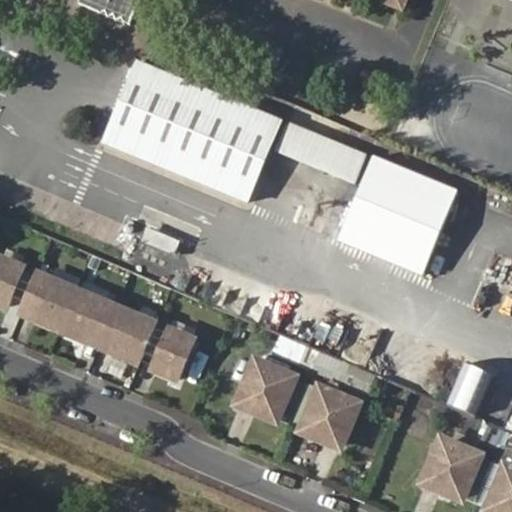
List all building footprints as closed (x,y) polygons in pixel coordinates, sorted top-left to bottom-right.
[(80,0),(79,2),(134,24),(143,0),(80,0)] [(136,57),(98,139),(243,202),(281,119),(136,57)] [(366,157),(288,121),(276,148),(354,184),(366,157)] [(373,159),(337,243),(417,278),(455,193),(373,159)] [(0,263),(0,303),(8,307),(12,298),(38,310),(35,318),(88,341),(92,332),(119,343),(115,353),(141,364),(145,355),(158,360),(154,369),(181,380),(195,347),(0,263)] [(476,418),(493,376),(464,364),(447,406),(476,418)] [(291,379),(259,365),(239,405),(274,420),(291,379)] [(319,391),(302,431),(337,447),(354,406),(319,391)] [(458,498),(475,457),(440,442),(422,482),(458,498)] [(491,511),(511,511),(511,472),(503,469),(486,510),(491,511)]
